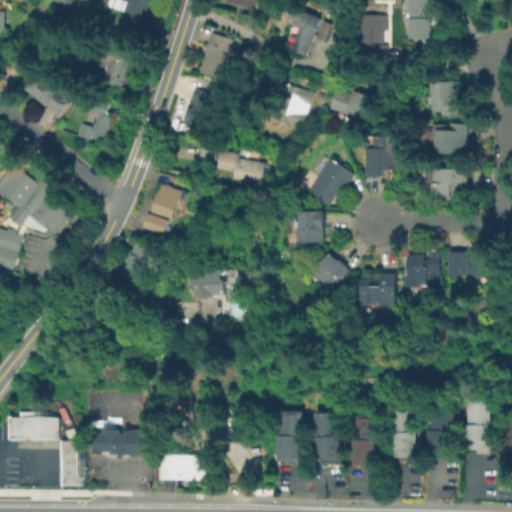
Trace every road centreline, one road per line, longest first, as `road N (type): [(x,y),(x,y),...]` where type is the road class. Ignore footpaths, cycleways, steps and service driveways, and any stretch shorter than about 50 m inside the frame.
road 1 (tertiary): [(120,201),(79,275),(0,371)]
road 2 (tertiary): [(188,0),(136,161)]
road 3 (residential): [(0,106),(120,201)]
road 4 (residential): [(490,58),(508,117),(505,185),(511,206)]
road 5 (residential): [(511,209),(498,221),(377,221)]
